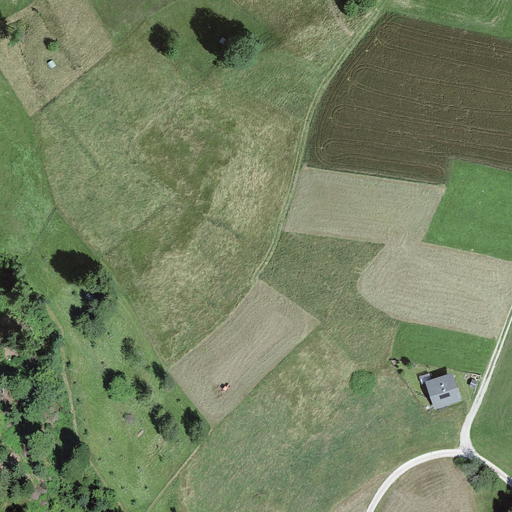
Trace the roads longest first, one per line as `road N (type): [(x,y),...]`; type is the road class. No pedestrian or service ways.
road 1 (track): [(511,485),(470,456),(441,452),(405,465),(369,511)]
road 2 (track): [(470,456),(465,426),(511,308)]
